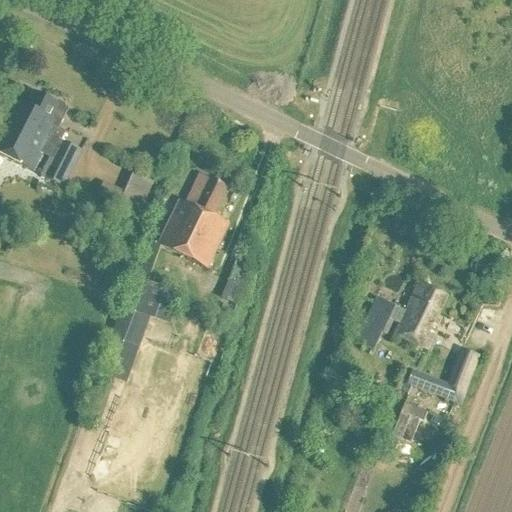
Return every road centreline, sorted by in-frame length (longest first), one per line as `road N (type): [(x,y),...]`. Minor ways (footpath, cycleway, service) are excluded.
road 1 (unclassified): [(22,0),(511,237)]
road 2 (track): [(511,318),(441,511)]
road 3 (track): [(408,0),(372,167)]
